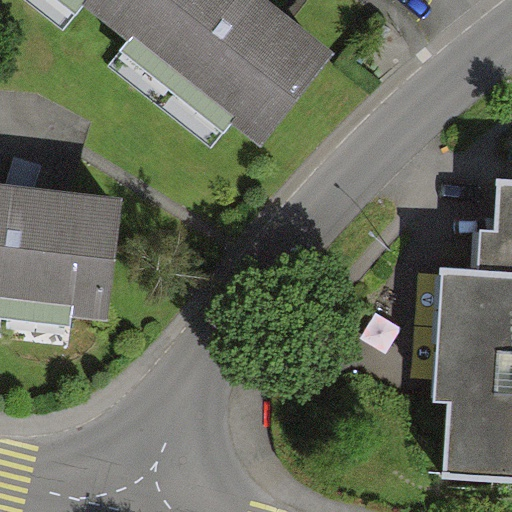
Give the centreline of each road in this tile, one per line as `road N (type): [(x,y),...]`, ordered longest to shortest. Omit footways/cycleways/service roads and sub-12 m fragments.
road 1 (residential): [(483,48),(310,213),(179,415),(147,504)]
road 2 (residential): [(147,504),(0,468)]
